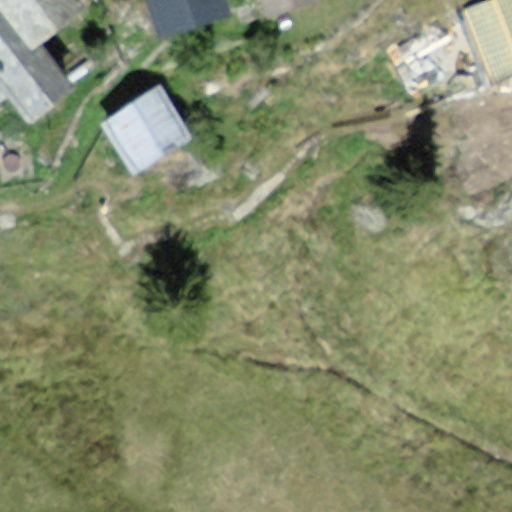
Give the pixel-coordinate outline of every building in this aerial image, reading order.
[(57,0),(0,0),(0,31),(15,54),(69,18),(57,0)] [(133,0),(148,40),(215,17),(208,0),(133,0)] [(296,0),(241,0),(246,15),(296,0)] [(511,12),(506,0),(501,0),(390,51),(419,113),(511,70),(511,12)] [(0,131),(46,101),(15,54),(0,31),(0,131)] [(145,93),(91,128),(120,173),(174,138),(145,93)]
